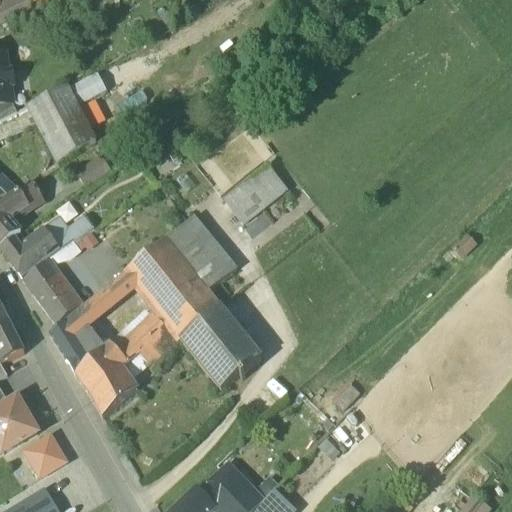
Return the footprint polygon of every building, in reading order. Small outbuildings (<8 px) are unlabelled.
[(33,0),(13,0),(0,6),(0,28),(37,10),(33,0)] [(33,0),(37,10),(37,11),(64,0),(33,0)] [(4,57),(0,57),(0,107),(12,106),(9,89),(13,88),(11,73),(7,73),(4,57)] [(84,105),(110,93),(101,75),(76,86),(84,105)] [(67,91),(55,97),(28,111),(58,169),(95,145),(67,91)] [(12,106),(0,107),(0,124),(17,116),(12,106)] [(99,163),(77,179),(86,191),(110,173),(103,164),(99,163)] [(284,195),(264,170),(225,202),(245,227),(284,195)] [(30,188),(19,195),(28,210),(39,203),(30,188)] [(6,202),(0,205),(0,228),(2,227),(7,224),(28,210),(19,195),(8,201),(6,202)] [(58,221),(43,232),(59,254),(69,247),(73,245),(74,247),(93,233),(94,232),(85,220),(67,233),(58,221)] [(197,283),(206,294),(234,271),(193,221),(165,244),(197,283)] [(12,231),(7,224),(2,227),(7,234),(12,231)] [(2,227),(0,228),(0,250),(14,241),(13,240),(12,241),(7,234),(2,227)] [(20,249),(6,260),(21,282),(59,254),(43,232),(20,249)] [(14,241),(0,250),(0,252),(6,260),(20,249),(14,241)] [(165,244),(125,276),(136,290),(157,316),(197,283),(165,244)] [(80,310),(47,266),(23,283),(56,328),(80,310)] [(125,276),(64,326),(74,341),(136,290),(125,276)] [(197,283),(157,316),(180,344),(220,312),(206,294),(197,283)] [(0,307),(0,331),(9,327),(0,307)] [(220,312),(180,344),(221,395),(230,387),(242,377),(261,362),(220,312)] [(74,341),(64,326),(49,338),(75,379),(90,366),(74,341)] [(0,331),(0,367),(24,356),(9,327),(0,331)] [(144,330),(118,355),(127,366),(138,356),(149,345),(153,340),(144,330)] [(153,340),(149,345),(160,357),(174,344),(164,330),(153,340)] [(149,345),(138,356),(149,368),(160,357),(149,345)] [(75,379),(91,400),(120,373),(127,366),(118,355),(110,347),(90,366),(75,379)] [(120,373),(91,400),(103,421),(135,396),(120,373)] [(250,387),(242,377),(230,387),(238,397),(250,387)] [(261,418),(278,403),(268,391),(251,407),(261,418)] [(0,411),(8,406),(0,392),(0,411)] [(8,406),(0,411),(0,450),(3,456),(37,435),(17,401),(8,406)] [(49,442),(25,457),(41,484),(66,469),(49,442)] [(254,496),(227,469),(200,493),(201,494),(214,509),(213,510),(214,511),(256,511),(263,506),(254,496)] [(269,480),(254,496),(263,506),(270,498),(270,497),(278,489),(269,480)] [(13,511),(54,511),(44,494),(13,511)] [(201,494),(180,511),(211,511),(213,510),(214,509),(201,494)] [(256,511),(284,511),(285,511),(270,498),(263,506),(256,511)] [(462,511),(490,511),(472,499),(462,511)]
